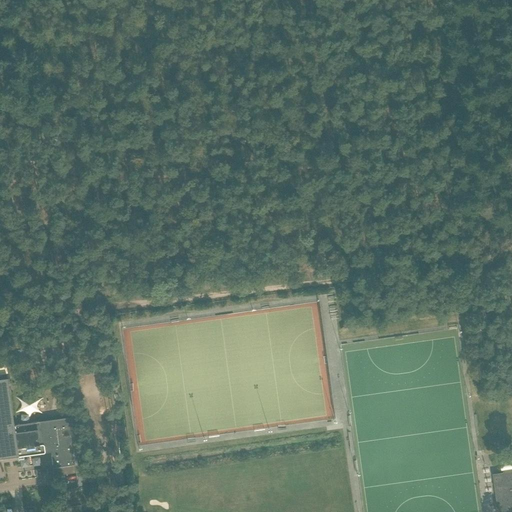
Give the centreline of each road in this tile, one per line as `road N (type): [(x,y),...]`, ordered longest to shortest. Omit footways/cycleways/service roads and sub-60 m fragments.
road 1 (track): [(511,104),(382,138),(330,137),(288,128),(209,63),(183,56),(164,58),(77,115),(0,126)]
road 2 (track): [(0,320),(511,260)]
